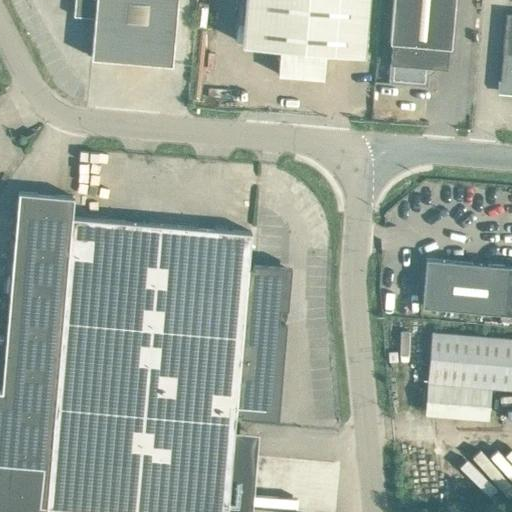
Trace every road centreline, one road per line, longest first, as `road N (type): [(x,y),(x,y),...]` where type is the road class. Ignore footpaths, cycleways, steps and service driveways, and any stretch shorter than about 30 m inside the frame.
road 1 (unclassified): [(0,26),(38,99),(55,114),(322,142),(350,159)]
road 2 (unclassified): [(372,511),(351,276),(357,197),(350,159)]
road 3 (unknown): [(291,140),(284,78),(248,71),(225,56),(212,0)]
road 4 (unclassified): [(350,159),(395,151),(511,159)]
